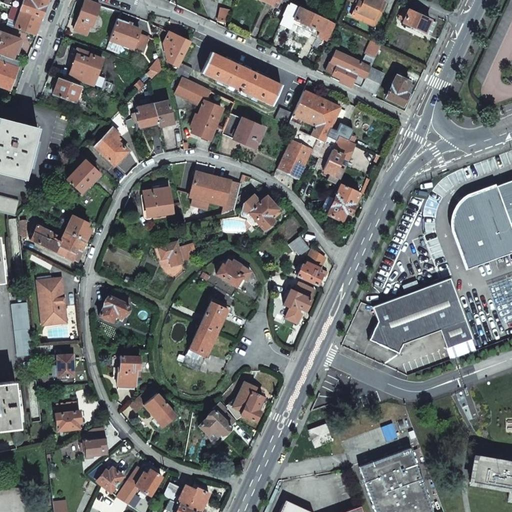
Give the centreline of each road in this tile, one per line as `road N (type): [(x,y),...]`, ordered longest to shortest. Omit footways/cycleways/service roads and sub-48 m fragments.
road 1 (residential): [(353,265),(284,191),(235,164),(189,156),(150,165),(112,214),(86,298),(88,345),(109,407),(151,453),(253,485)]
road 2 (residential): [(132,0),(423,127)]
road 3 (unknown): [(454,259),(390,289),(388,271),(416,217)]
road 4 (unknown): [(511,167),(451,194),(443,225),(454,259)]
road 5 (tertiary): [(253,485),(305,372)]
